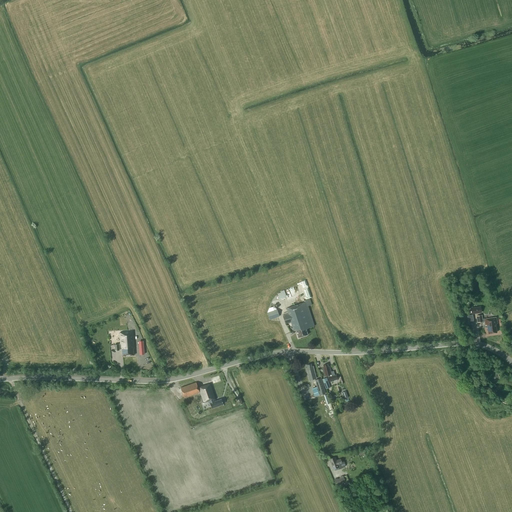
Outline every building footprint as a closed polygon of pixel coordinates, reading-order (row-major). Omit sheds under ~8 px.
[(309,298),(304,300),(304,302),(286,308),(288,312),(283,314),(283,315),(285,323),(291,321),(294,331),(296,330),(298,337),(308,334),(306,329),(314,326),(308,306),(312,305),(309,298)] [(279,316),(277,309),(267,312),(270,319),(279,316)] [(496,323),(497,323),(496,317),(482,319),(482,315),(476,316),(477,322),(485,321),(485,325),(487,325),(488,333),(497,332),(496,323)] [(133,348),(134,348),(134,339),(134,332),(120,333),(120,344),(115,344),(115,350),(119,350),(119,349),(122,349),(123,356),(134,355),(133,348)] [(311,366),(311,363),(307,364),(307,367),(306,367),(308,376),(309,380),(316,378),(315,374),(313,366),(311,366)] [(325,376),(328,375),(330,381),(334,380),(337,379),(336,374),(334,375),(333,371),(331,371),(329,366),(328,366),(327,364),(323,365),(323,367),(322,368),(325,376),(324,376),(325,376)] [(330,387),(327,377),(322,379),(326,389),(330,387)] [(326,393),(321,378),(315,380),(319,395),(326,393)] [(475,385),(472,380),(466,384),(470,389),(475,385)] [(200,392),(201,397),(203,403),(208,401),(209,403),(210,403),(211,408),(224,404),(222,398),(215,401),(214,399),(215,399),(210,383),(198,387),(196,382),(181,387),(184,397),(200,392)] [(334,469),(335,470),(339,469),(344,467),(345,464),(344,461),(342,462),(341,459),(337,461),(335,457),(329,459),(333,469),(334,469)] [(343,487),(342,484),(346,482),(343,475),(333,479),(337,489),(343,487)]
